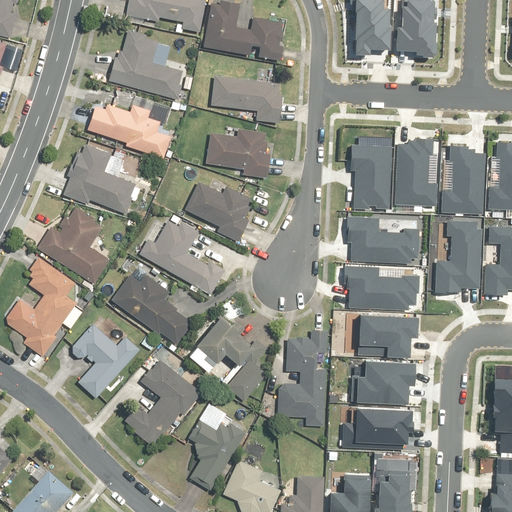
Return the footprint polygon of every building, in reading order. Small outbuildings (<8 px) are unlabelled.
[(0,0),(0,37),(8,39),(14,16),(9,14),(11,5),(16,6),(17,0),(0,0)] [(127,0),(124,17),(156,23),(156,20),(182,24),(180,31),(198,34),(204,0),(127,0)] [(207,4),(200,46),(278,60),(281,47),(276,46),(280,23),(250,18),(248,30),(233,27),(237,5),(218,1),(217,6),(207,4)] [(114,56),(107,81),(175,100),(180,85),(177,84),(180,72),(150,64),(156,44),(144,40),(145,35),(127,30),(119,57),(114,56)] [(258,80),(212,77),(209,107),(255,111),(254,123),(276,125),(278,95),(274,95),(275,85),(272,85),(273,71),(259,70),(258,80)] [(96,103),(86,131),(126,145),(125,148),(163,161),(170,141),(176,143),(180,130),(168,125),(164,137),(155,134),(159,123),(148,119),(150,113),(128,106),(126,113),(96,103)] [(262,130),(225,128),(225,135),(205,134),(203,165),(215,166),(215,168),(242,169),(242,177),(266,178),(268,153),(264,153),(265,141),(262,141),(262,130)] [(294,133),(285,132),(282,154),(291,155),(294,133)] [(102,171),(109,156),(82,145),(79,153),(75,151),(64,177),(68,179),(61,197),(87,208),(89,201),(123,215),(130,200),(134,202),(138,191),(134,189),(135,185),(102,171)] [(222,193),(197,182),(183,212),(215,226),(213,231),(236,242),(245,221),(242,220),(247,208),(245,207),(249,199),(225,188),(222,193)] [(50,228),(36,249),(95,288),(112,263),(90,248),(102,230),(93,224),(95,222),(75,209),(67,220),(62,217),(57,225),(62,228),(58,233),(50,228)] [(156,218),(136,255),(209,295),(223,271),(206,262),(204,265),(185,254),(197,234),(178,224),(180,220),(170,214),(166,223),(156,218)] [(43,358),(53,344),(57,346),(65,334),(59,329),(62,325),(70,331),(81,316),(72,309),(75,304),(65,297),(74,284),(37,258),(27,272),(30,274),(27,278),(31,282),(26,289),(40,299),(31,312),(17,301),(2,323),(24,339),(21,343),(43,358)] [(125,275),(108,300),(175,345),(190,324),(173,312),(175,310),(164,302),(170,293),(143,275),(138,284),(125,275)] [(226,327),(217,319),(192,347),(201,356),(198,360),(209,370),(221,357),(233,368),(248,352),(240,345),(243,342),(234,334),(240,327),(232,319),(226,327)] [(93,398),(138,350),(124,336),(114,346),(90,324),(66,349),(81,363),(86,357),(92,363),(75,382),(93,398)] [(326,353),(326,331),(307,330),(307,338),(284,337),(283,371),(297,372),(297,385),(276,384),(275,418),(304,419),(304,427),(323,427),(324,369),(313,369),(313,353),(326,353)] [(157,343),(146,335),(140,344),(151,352),(157,343)] [(266,348),(254,338),(246,346),(258,357),(266,348)] [(243,371),(239,368),(223,387),(240,402),(264,374),(260,371),(263,367),(254,359),(243,371)] [(200,392),(157,360),(139,384),(157,398),(145,414),(134,406),(122,422),(135,432),(132,435),(150,449),(178,413),(182,416),(200,392)] [(208,489),(243,435),(228,425),(225,429),(216,423),(213,428),(199,419),(185,440),(194,446),(188,456),(198,463),(189,477),(208,489)] [(0,476),(13,461),(5,454),(8,451),(0,444),(0,476)] [(268,511),(282,479),(236,460),(235,460),(220,493),(236,500),(236,501),(236,502),(236,503),(236,504),(236,505),(236,506),(236,507),(237,508),(237,509),(237,510),(238,511),(239,511),(238,511),(258,511),(259,511),(268,511)] [(61,511),(77,495),(52,472),(14,511),(61,511)] [(320,511),(322,478),(295,477),(295,496),(287,496),(287,505),(279,504),(278,511),(320,511)]
